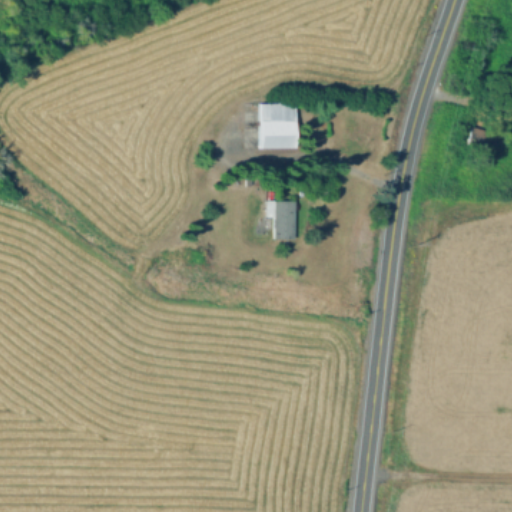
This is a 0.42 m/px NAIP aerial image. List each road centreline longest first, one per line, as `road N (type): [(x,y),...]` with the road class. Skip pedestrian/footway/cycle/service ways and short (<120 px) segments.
road 1 (secondary): [(452,0),(398,196),(359,511)]
road 2 (track): [(511,476),(364,473)]
